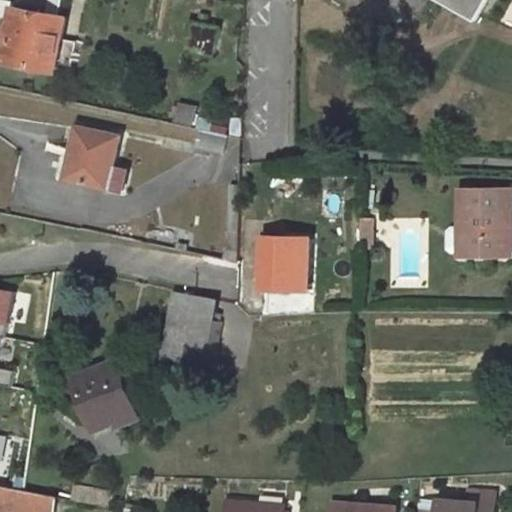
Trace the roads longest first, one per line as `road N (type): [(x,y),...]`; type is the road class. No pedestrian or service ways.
road 1 (residential): [(216,280),(94,249),(0,264)]
road 2 (residential): [(282,0),(278,144)]
